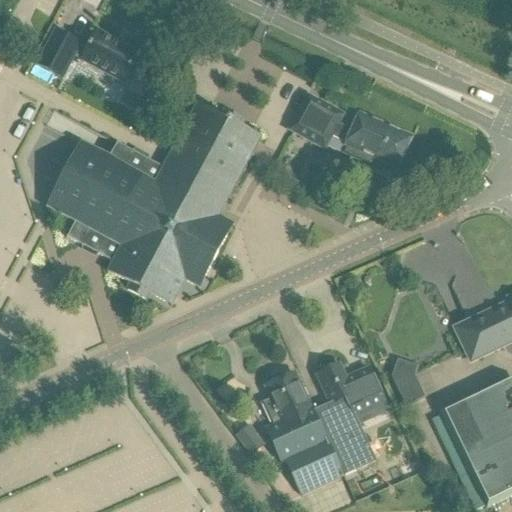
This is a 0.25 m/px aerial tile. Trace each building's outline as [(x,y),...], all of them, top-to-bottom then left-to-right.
[(55,33),(37,67),(63,80),(74,58),(81,62),(123,85),(139,55),(97,32),(87,52),(80,48),(81,46),(55,33)] [(273,129),(294,68),(237,48),(233,59),(246,64),(240,82),(256,88),(261,73),(270,76),(254,122),(273,129)] [(290,131),(289,132),(291,133),(325,151),(326,150),(333,137),(347,144),(346,148),(347,149),(344,155),(372,168),(375,162),(399,172),(413,140),(360,116),(353,131),(339,125),(343,117),(344,117),(310,98),(308,97),(308,98),(290,131)] [(137,126),(151,134),(164,112),(150,104),(148,107),(138,125),(137,126)] [(48,208),(47,209),(48,210),(49,209),(76,224),(68,238),(67,240),(68,240),(69,240),(82,247),(82,248),(83,248),(84,248),(98,255),(98,256),(99,257),(100,256),(114,264),(109,273),(108,272),(107,274),(109,275),(109,274),(130,285),(127,291),(146,302),(149,295),(171,307),(170,308),(172,308),(173,307),(172,306),(185,282),(198,289),(198,290),(199,291),(200,289),(199,289),(232,227),(233,227),(234,226),(232,225),(232,226),(219,219),(260,141),(262,142),(263,140),(261,139),(261,140),(199,107),(199,106),(197,105),(197,107),(164,170),(150,162),(150,161),(148,160),(148,161),(134,153),(133,152),(132,153),(119,146),(119,145),(118,144),(117,146),(118,146),(110,160),(97,153),(96,152),(95,152),(83,146),(83,145),(82,144),(81,146),(82,146),(81,147),(49,208),(48,208)] [(294,198),(300,185),(283,177),(276,190),(294,198)] [(490,315),(456,331),(472,364),(505,347),(508,340),(511,338),(511,299),(509,301),(504,314),(497,318),(490,315)] [(392,377),(402,357),(389,351),(380,372),(392,377)] [(324,375),(317,378),(330,407),(357,394),(361,393),(370,411),(387,403),(371,371),(348,382),(341,367),(324,375)] [(272,399),(263,403),(275,429),(268,431),(281,461),(285,459),(325,442),(326,441),(315,414),(297,375),(284,381),(282,376),(269,382),(271,387),(268,388),(272,399)] [(511,383),(435,421),(479,511),(511,495),(511,383)] [(357,394),(330,407),(315,414),(326,441),(325,442),(344,480),(378,464),(356,418),(370,411),(361,393),(357,394)] [(325,442),(285,459),(302,498),(344,480),(325,442)] [(393,482),(381,487),(387,504),(414,494),(403,466),(389,471),(393,482)]
